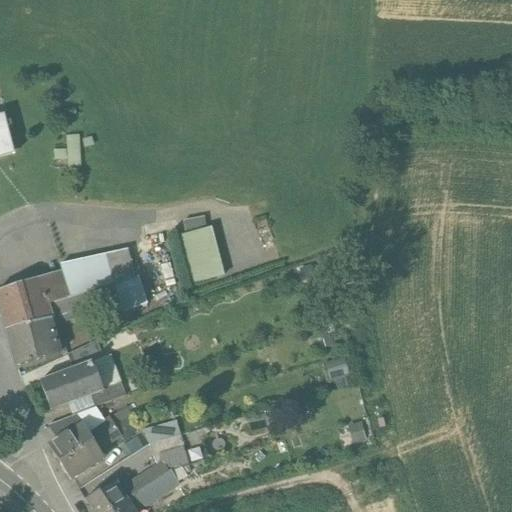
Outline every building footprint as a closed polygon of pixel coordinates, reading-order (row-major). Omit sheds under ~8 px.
[(0,156),(12,154),(3,119),(0,119),(0,156)] [(82,136),(70,137),(72,167),(84,166),(82,136)] [(187,222),(190,233),(209,228),(207,217),(187,222)] [(200,285),(233,274),(217,226),(185,237),(200,285)] [(126,252),(62,267),(64,274),(72,298),(114,287),(136,281),(126,252)] [(47,305),(72,298),(64,274),(59,275),(54,262),(46,264),(50,278),(40,281),(47,305)] [(0,292),(0,310),(6,333),(34,325),(50,321),(52,321),(47,305),(40,281),(0,292)] [(147,308),(136,281),(114,287),(125,316),(147,308)] [(6,333),(16,367),(59,355),(50,321),(34,325),(6,333)] [(97,342),(67,356),(72,369),(91,362),(91,363),(103,359),(97,342)] [(348,358),(328,364),(332,382),(353,376),(348,358)] [(39,381),(50,412),(90,397),(102,393),(102,391),(91,363),(91,362),(72,369),(39,381)] [(102,393),(90,397),(94,408),(125,397),(120,384),(102,391),(102,393)] [(109,419),(87,434),(93,443),(115,429),(109,419)] [(82,426),(48,448),(59,465),(93,443),(87,434),(82,426)] [(93,443),(99,451),(121,437),(115,429),(93,443)] [(99,451),(93,443),(59,465),(69,481),(103,459),(99,451)] [(120,490),(126,500),(148,486),(145,482),(142,477),(120,490)] [(98,491),(84,500),(89,507),(86,509),(87,511),(107,511),(126,500),(120,490),(115,483),(100,493),(98,491)] [(148,486),(126,500),(132,510),(154,496),(151,491),(148,486)] [(133,511),(132,510),(126,500),(107,511),(133,511)]
